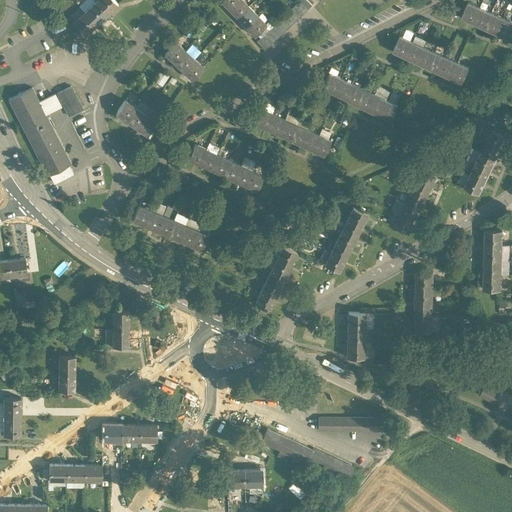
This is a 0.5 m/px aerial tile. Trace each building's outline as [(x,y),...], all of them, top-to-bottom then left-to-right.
[(117,4),(113,0),(96,0),(95,2),(106,14),(117,4)] [(220,0),(228,8),(236,0),(220,0)] [(242,0),(236,0),(228,8),(237,17),(248,6),(242,0)] [(311,5),(306,0),(299,0),(299,1),(307,9),(311,5)] [(307,9),(299,1),(294,5),(303,13),(307,9)] [(106,14),(95,2),(84,11),(96,24),(106,14)] [(479,8),(468,2),(461,17),(473,22),(479,8)] [(303,13),(294,5),(290,9),(298,17),(303,13)] [(248,6),(237,17),(245,26),(257,15),(248,6)] [(491,13),(479,8),(473,22),(484,28),(491,13)] [(298,17),(290,9),(286,13),(294,22),(298,17)] [(84,11),(73,22),(84,34),(96,24),(84,11)] [(294,22),(286,13),(282,17),(290,26),(294,22)] [(491,13),(484,28),(495,33),(502,18),(491,13)] [(257,15),(245,26),(254,35),(266,24),(257,15)] [(290,26),(282,17),(277,21),(286,30),(290,26)] [(511,26),(511,22),(502,18),(495,33),(507,38),(511,26)] [(286,30),(277,21),(273,25),(281,34),(286,30)] [(277,38),(281,34),(273,25),(269,29),(277,38)] [(277,38),(269,29),(265,33),(273,42),(277,38)] [(273,42),(265,33),(260,38),(269,46),(273,42)] [(411,42),(400,36),(393,51),(405,56),(411,42)] [(269,46),(260,38),(256,42),(264,50),(269,46)] [(175,41),(164,53),(174,62),(185,50),(175,41)] [(411,42),(405,56),(416,62),(423,47),(411,42)] [(434,52),(423,47),(416,62),(427,67),(434,52)] [(185,50),(174,62),(183,71),(194,59),(185,50)] [(445,58),(434,52),(427,67),(439,72),(445,58)] [(457,63),(445,58),(439,72),(450,77),(457,63)] [(194,59),(183,71),(192,79),(203,68),(194,59)] [(457,63),(450,77),(462,83),(468,68),(457,63)] [(164,68),(157,79),(165,85),(172,74),(164,68)] [(340,79),(329,74),(322,88),(334,93),(340,79)] [(352,84),(340,79),(334,93),(345,99),(352,84)] [(363,90),(352,84),(345,99),(356,104),(363,90)] [(72,85),(57,93),(63,105),(68,116),(84,108),(72,85)] [(39,102),(32,88),(9,99),(47,176),(50,174),(68,165),(70,164),(39,102)] [(375,95),(363,90),(356,104),(368,109),(375,95)] [(57,93),(39,102),(45,114),(56,108),(63,105),(57,93)] [(386,100),(375,95),(368,109),(379,115),(386,100)] [(124,100),(115,113),(126,121),(135,107),(124,100)] [(386,100),(379,115),(391,120),(397,105),(386,100)] [(135,107),(126,121),(136,128),(145,114),(135,107)] [(261,109),(255,123),(266,129),(273,114),(261,109)] [(145,114),(136,128),(147,135),(156,122),(145,114)] [(284,119),(273,114),(266,129),(278,134),(284,119)] [(296,125),(284,119),(278,134),(289,139),(296,125)] [(307,130),(296,125),(289,139),(300,144),(307,130)] [(506,136),(492,129),(486,141),(501,148),(506,136)] [(318,135),(307,130),(300,144),(312,150),(318,135)] [(330,141),(318,135),(312,150),(323,155),(330,141)] [(501,148),(486,141),(481,152),(495,159),(501,148)] [(206,149),(194,144),(187,159),(199,164),(206,149)] [(206,149),(199,164),(210,169),(217,155),(206,149)] [(495,159),(481,152),(475,163),(490,170),(495,159)] [(228,160),(217,155),(210,169),(222,174),(228,160)] [(240,165),(228,160),(222,174),(233,180),(240,165)] [(490,170),(475,163),(470,175),(484,182),(490,170)] [(68,165),(50,174),(54,182),(72,173),(68,165)] [(240,165),(233,180),(244,185),(251,170),(240,165)] [(437,175),(422,168),(417,180),(431,187),(437,175)] [(263,176),(251,170),(244,185),(256,190),(263,176)] [(484,182),(470,175),(464,186),(479,193),(484,182)] [(431,187),(417,180),(411,191),(426,198),(431,187)] [(426,198),(411,191),(406,202),(420,209),(426,198)] [(420,209),(406,202),(400,214),(415,221),(420,209)] [(150,210),(138,205),(132,219),(144,225),(150,210)] [(367,214),(353,207),(347,219),(361,226),(367,214)] [(162,215),(150,210),(144,225),(155,230),(162,215)] [(415,221),(400,214),(395,225),(409,232),(415,221)] [(173,220),(162,215),(155,230),(167,234),(173,220)] [(361,226),(347,219),(341,230),(356,237),(361,226)] [(184,225),(173,220),(167,234),(178,239),(184,225)] [(184,225),(178,239),(190,244),(196,230),(184,225)] [(502,229),(485,229),(485,244),(502,244),(502,229)] [(208,235),(196,230),(190,244),(201,249),(208,235)] [(356,237),(341,230),(336,241),(350,248),(356,237)] [(350,248),(336,241),(330,252),(345,259),(350,248)] [(502,244),(485,244),(484,259),(501,259),(502,244)] [(297,253),(283,246),(277,257),(291,265),(297,253)] [(345,259),(330,252),(325,264),(339,271),(345,259)] [(24,257),(7,260),(9,275),(27,273),(25,264),(24,257)] [(291,265),(277,257),(271,269),(286,276),(291,265)] [(501,259),(484,259),(484,273),(501,274),(501,259)] [(7,260),(0,260),(0,276),(9,275),(7,260)] [(286,276),(271,269),(266,280),(280,287),(286,276)] [(433,271),(416,271),(416,286),(433,286),(433,271)] [(501,274),(484,273),(483,289),(500,289),(501,274)] [(280,287),(266,280),(260,291),(275,298),(280,287)] [(433,286),(416,286),(415,300),(432,301),(433,286)] [(260,291),(255,303),(269,310),(275,298),(260,291)] [(432,301),(415,300),(415,315),(432,315),(432,301)] [(129,311),(113,310),(113,328),(128,328),(129,311)] [(365,312),(348,312),(347,327),(364,327),(365,312)] [(432,315),(415,315),(414,330),(431,331),(432,315)] [(364,327),(347,327),(347,342),(364,342),(364,327)] [(128,328),(113,328),(112,346),(128,346),(128,328)] [(364,342),(347,342),(346,357),(363,357),(364,342)] [(75,355),(59,355),(59,373),(74,373),(75,355)] [(74,373),(59,373),(58,390),(74,391),(74,373)] [(500,392),(485,384),(480,394),(495,402),(500,392)] [(311,386),(252,385),(252,398),(311,398),(311,386)] [(20,397),(3,397),(3,416),(20,416),(20,397)] [(20,416),(3,416),(3,435),(20,435),(20,416)] [(383,418),(318,417),(318,430),(383,431),(383,418)] [(121,424),(104,424),(104,440),(121,440),(121,424)] [(139,424),(121,424),(121,440),(138,440),(139,424)] [(156,424),(139,424),(138,440),(156,440),(156,424)] [(312,450),(267,428),(261,441),(306,462),(307,460),(312,450)] [(354,468),(313,448),(312,450),(307,460),(348,479),(354,468)] [(67,464),(49,464),(49,480),(66,480),(67,464)] [(84,464),(67,464),(66,480),(84,480),(84,464)] [(101,464),(84,464),(84,480),(101,480),(101,464)] [(244,469),(226,470),(227,486),(244,485),(244,469)] [(261,469),(244,469),(244,485),(262,485),(261,469)]
